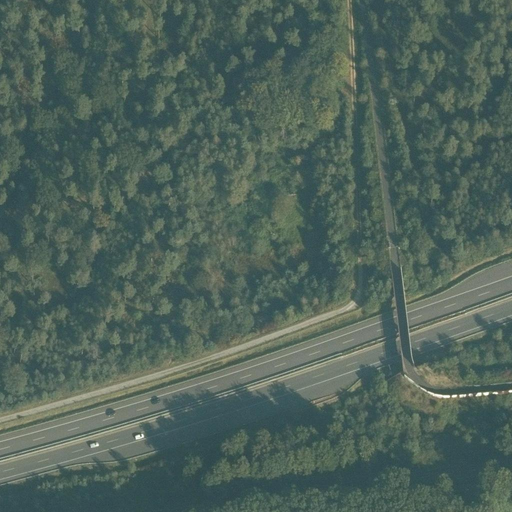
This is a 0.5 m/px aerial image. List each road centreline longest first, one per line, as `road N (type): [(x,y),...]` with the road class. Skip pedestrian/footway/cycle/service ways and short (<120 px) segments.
road 1 (track): [(348,0),(360,299),(335,317),(0,420)]
road 2 (motorway): [(511,284),(232,382),(0,450)]
road 3 (motorway): [(0,473),(511,308)]
road 4 (tertiary): [(190,511),(511,466)]
road 5 (track): [(511,143),(433,155),(406,138),(375,0)]
